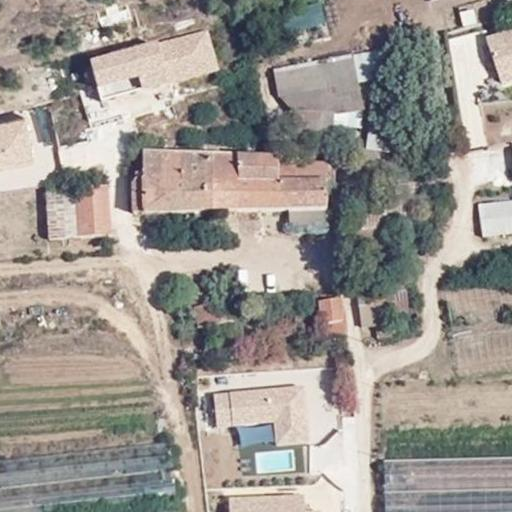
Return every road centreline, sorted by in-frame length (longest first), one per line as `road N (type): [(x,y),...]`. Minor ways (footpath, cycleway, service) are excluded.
road 1 (track): [(0,266),(264,249),(316,257),(349,290),(365,402),(368,511)]
road 2 (track): [(511,248),(481,255),(444,246),(432,262),(432,338),(403,362),(360,368)]
